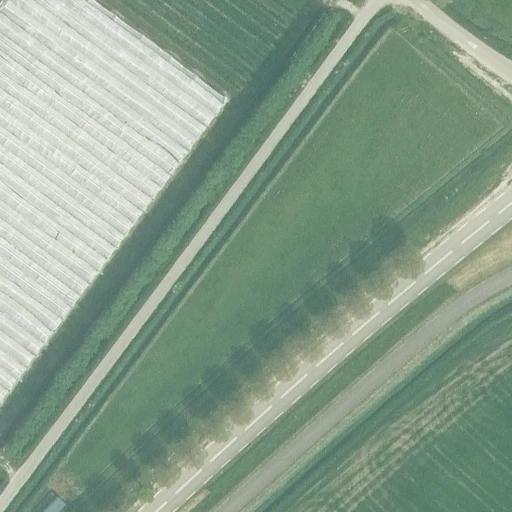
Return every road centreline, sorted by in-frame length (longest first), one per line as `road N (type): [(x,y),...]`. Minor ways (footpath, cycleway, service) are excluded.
road 1 (unclassified): [(0,500),(375,0)]
road 2 (tertiary): [(157,511),(511,201)]
road 3 (unclassified): [(229,511),(432,326),(511,277)]
road 4 (unclassified): [(511,76),(414,0)]
